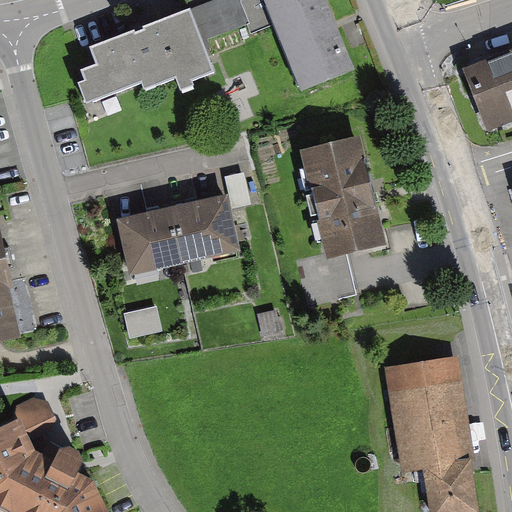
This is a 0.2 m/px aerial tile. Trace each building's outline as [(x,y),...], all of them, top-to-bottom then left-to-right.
[(334,0),(277,0),(266,4),(299,98),(362,75),(334,0)] [(177,86),(181,95),(215,82),(190,14),(124,39),(142,88),(145,97),(177,86)] [(83,110),(142,88),(124,39),(90,53),(96,69),(82,75),(86,86),(75,90),(83,110)] [(511,54),(467,71),(490,133),(511,124),(511,54)] [(368,138),(300,153),(325,264),(392,249),(368,138)] [(252,207),(245,175),(225,180),(232,211),(252,207)] [(228,201),(170,214),(183,269),(241,256),(228,201)] [(170,214),(117,226),(129,281),(183,269),(170,214)] [(0,347),(19,344),(8,293),(11,293),(0,242),(0,347)] [(132,335),(164,329),(159,303),(127,309),(132,335)] [(404,473),(426,469),(431,511),(460,511),(480,510),(474,462),(477,461),(460,354),(387,366),(404,473)] [(0,509),(4,511),(64,511),(93,482),(38,457),(19,416),(0,422),(0,509)] [(107,511),(93,482),(64,511),(107,511)]
